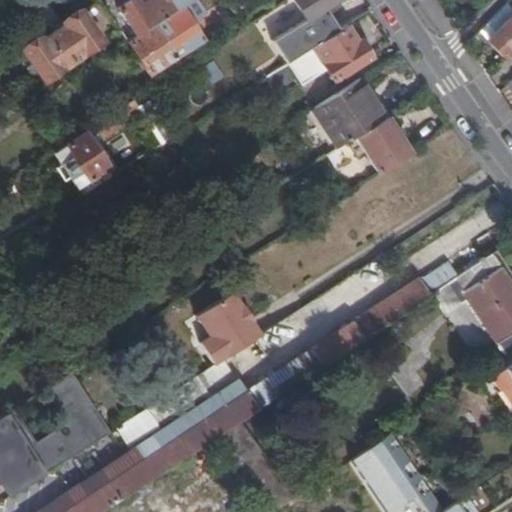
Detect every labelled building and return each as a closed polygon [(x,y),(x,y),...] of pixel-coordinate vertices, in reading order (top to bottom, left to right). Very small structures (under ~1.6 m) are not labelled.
[(117,0),(97,0),(125,41),(152,23),(173,9),(166,0),(141,0),(137,3),(134,0),(125,0),(120,4),(117,0)] [(174,57),(201,39),(185,16),(205,0),(187,0),(173,9),(152,23),(174,57)] [(187,0),(166,0),(173,9),(187,0)] [(335,0),(291,0),(304,20),(324,8),(335,0)] [(511,0),(509,0),(478,32),(503,56),(511,47),(511,0)] [(337,29),(324,8),(304,20),(272,41),(288,61),(337,29)] [(61,26),(51,33),(71,61),(100,41),(78,11),(60,24),(61,26)] [(152,23),(125,41),(147,74),(174,57),(152,23)] [(356,42),(344,25),(337,29),(288,61),(286,62),(300,85),(326,69),(333,80),(370,55),(360,39),(356,42)] [(71,61),(51,33),(41,40),(39,38),(21,51),(41,81),(62,67),(69,77),(78,71),(71,61)] [(354,136),(383,117),(359,78),(313,107),(338,146),(348,140),(354,136)] [(152,148),(159,143),(130,99),(90,125),(96,134),(129,113),(152,148)] [(406,149),(385,115),(383,117),(354,136),(375,169),(378,173),(406,155),(409,153),(406,149)] [(75,188),(106,168),(84,133),(53,153),(75,188)] [(354,150),(348,140),(338,146),(320,157),(325,164),(329,161),(331,164),(354,150)] [(306,166),(295,173),(300,181),(311,174),(306,166)] [(491,254),(511,286),(511,273),(497,250),(491,254)] [(504,356),(511,350),(511,286),(491,254),(431,293),(445,314),(467,300),(504,356)] [(428,287),(452,273),(446,262),(422,276),(428,287)] [(61,511),(98,511),(206,441),(233,423),(301,378),(352,345),(428,295),(417,278),(244,392),(87,496),(61,511)] [(213,364),(259,334),(250,320),(253,318),(243,304),(240,305),(231,291),(195,314),(209,335),(198,342),(213,364)] [(511,381),(511,362),(491,377),(499,390),(511,382),(511,381)] [(0,486),(7,497),(110,431),(70,370),(46,386),(68,421),(33,444),(10,409),(0,415),(0,486)] [(176,388),(117,426),(129,444),(207,393),(195,375),(176,388)] [(30,511),(61,511),(87,496),(244,392),(235,377),(129,447),(30,511)] [(499,390),(511,407),(511,381),(511,382),(499,390)] [(233,423),(206,441),(224,468),(253,511),(271,511),(276,509),(285,503),(259,463),(233,423)] [(391,428),(349,456),(385,511),(479,511),(465,491),(443,506),(391,428)] [(100,511),(136,511),(170,490),(159,472),(100,511)]
